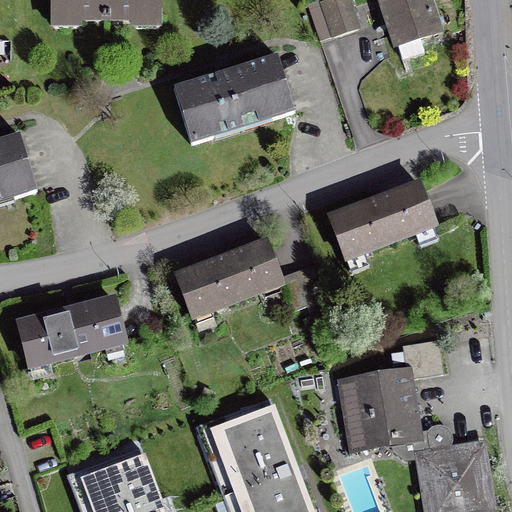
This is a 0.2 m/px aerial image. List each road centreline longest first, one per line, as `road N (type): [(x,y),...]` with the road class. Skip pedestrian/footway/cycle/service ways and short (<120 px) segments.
road 1 (residential): [(495,117),(116,253),(0,279)]
road 2 (residential): [(495,117),(511,352)]
